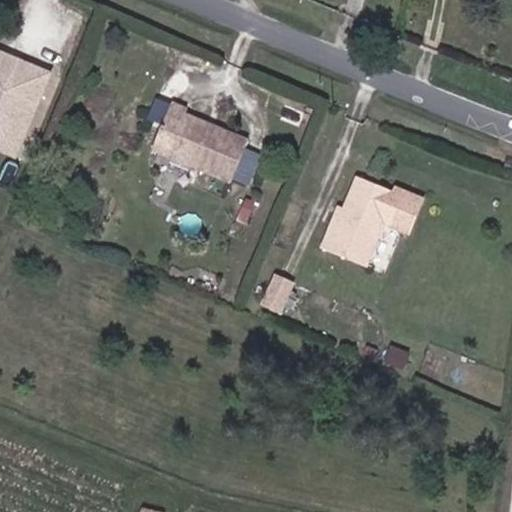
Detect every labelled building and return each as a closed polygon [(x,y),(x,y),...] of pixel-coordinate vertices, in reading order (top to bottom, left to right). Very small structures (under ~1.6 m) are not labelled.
[(53,73),(0,50),(0,155),(16,162),(53,73)] [(206,153),(211,131),(188,122),(191,116),(176,110),(166,135),(206,153)] [(248,147),(211,131),(206,153),(221,159),(220,168),(238,172),(248,147)] [(206,153),(166,135),(157,157),(232,187),(238,172),(220,168),(221,159),(206,153)] [(414,228),(426,194),(399,184),(397,189),(360,176),(340,235),(334,233),(329,248),(372,264),(389,216),(414,228)] [(277,273),(264,304),(282,311),(296,281),(277,273)]
